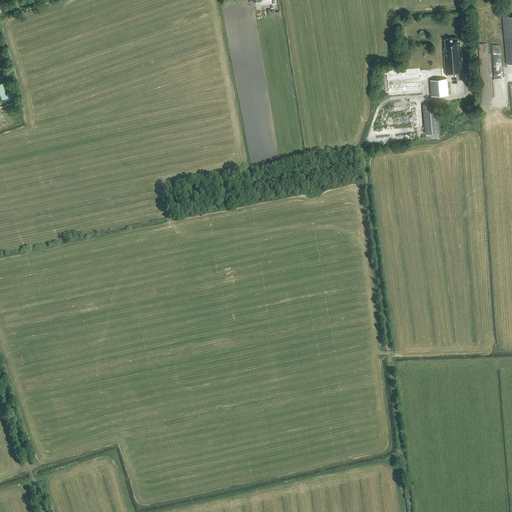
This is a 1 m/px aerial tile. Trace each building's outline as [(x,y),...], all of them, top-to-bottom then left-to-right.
[(511,15),(503,16),(507,64),(511,63),(511,15)] [(458,37),(445,38),(446,47),(443,47),(446,74),(463,73),(460,44),(458,44),(458,37)] [(422,93),(421,79),(424,79),(424,78),(429,77),(428,70),(420,70),(420,68),(387,71),(389,95),(422,93)] [(447,78),(430,79),(432,95),(448,94),(447,78)] [(0,102),(11,99),(9,91),(6,92),(2,83),(0,83),(0,102)] [(453,115),(465,115),(465,102),(454,102),(453,115)] [(426,133),(439,132),(437,103),(423,105),(426,133)]
